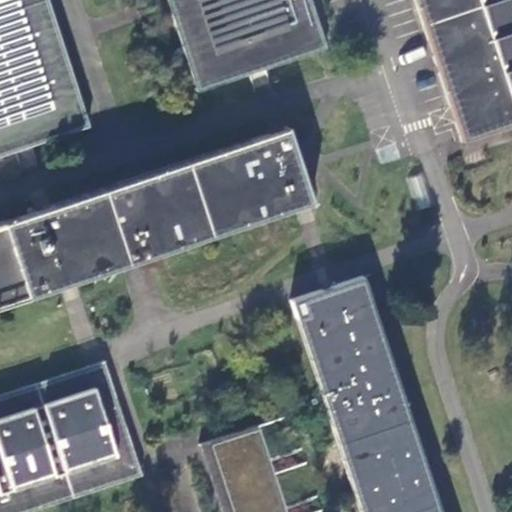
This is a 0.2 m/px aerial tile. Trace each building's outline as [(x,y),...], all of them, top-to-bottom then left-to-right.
[(0,0),(0,153),(7,152),(33,143),(87,125),(46,0),(0,0)] [(171,9),(197,89),(249,72),(267,66),(327,47),(312,0),(167,0),(168,1),(171,9)] [(511,0),(414,0),(459,138),(461,142),(511,125),(511,0)] [(0,303),(62,283),(70,281),(77,278),(123,263),(161,251),(292,208),(293,210),(296,209),(304,206),(311,204),(296,160),(295,157),(285,126),(267,132),(267,134),(0,220),(0,303)] [(437,204),(426,169),(407,176),(418,210),(437,204)] [(329,285),(291,298),(313,365),(338,442),(341,452),(344,463),(360,511),(441,511),(363,274),(329,285)] [(0,511),(21,511),(141,474),(102,362),(95,364),(88,367),(0,395),(0,511)] [(213,459),(230,511),(323,511),(323,509),(314,511),(286,511),(285,506),(318,495),(307,461),(274,473),(270,459),(302,448),(293,418),(284,421),(282,417),(269,421),(208,442),(213,459)]
